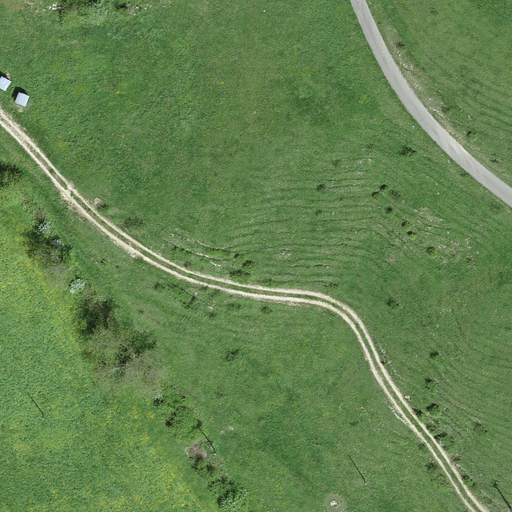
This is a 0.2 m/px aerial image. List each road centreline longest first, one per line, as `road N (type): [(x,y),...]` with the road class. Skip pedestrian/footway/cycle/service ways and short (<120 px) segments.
road 1 (track): [(0,115),(131,246),(181,271),(339,307),(480,511)]
road 2 (unclassified): [(511,198),(453,151),(413,105),(357,0)]
